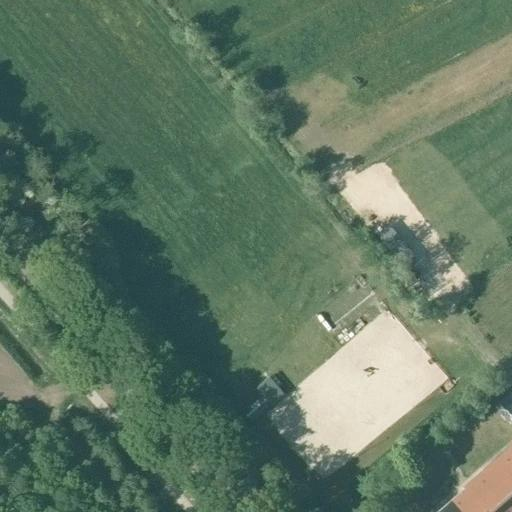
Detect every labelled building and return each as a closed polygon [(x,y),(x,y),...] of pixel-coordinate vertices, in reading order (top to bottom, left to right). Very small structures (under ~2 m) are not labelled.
[(400,238),(411,230),(401,217),(390,225),(400,238)] [(317,319),(290,340),(312,368),(324,359),(313,345),(328,333),(317,319)] [(473,356),(456,371),(464,380),(481,365),(473,356)] [(281,398),(294,391),(283,370),(270,377),(281,398)] [(511,423),(511,409),(504,400),(495,408),(510,425),(511,423)] [(511,511),(511,448),(493,465),(437,511),(511,511)]
